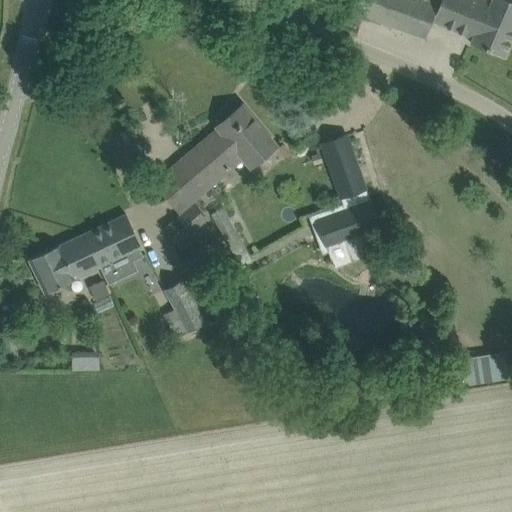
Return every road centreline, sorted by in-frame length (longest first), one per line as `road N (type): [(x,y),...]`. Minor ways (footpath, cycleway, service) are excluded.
road 1 (unclassified): [(511,122),(442,81),(242,0)]
road 2 (tertiary): [(0,158),(39,0)]
